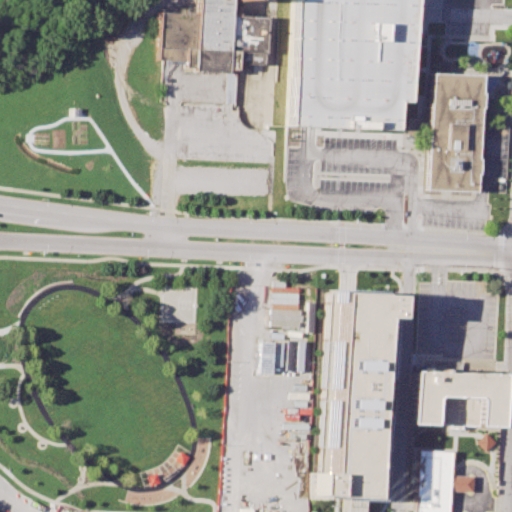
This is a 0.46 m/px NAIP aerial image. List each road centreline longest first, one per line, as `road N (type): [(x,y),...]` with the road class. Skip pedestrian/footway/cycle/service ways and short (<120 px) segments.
road 1 (secondary): [(511,253),(0,208)]
road 2 (secondary): [(0,240),(511,256)]
road 3 (residential): [(409,256),(400,511)]
